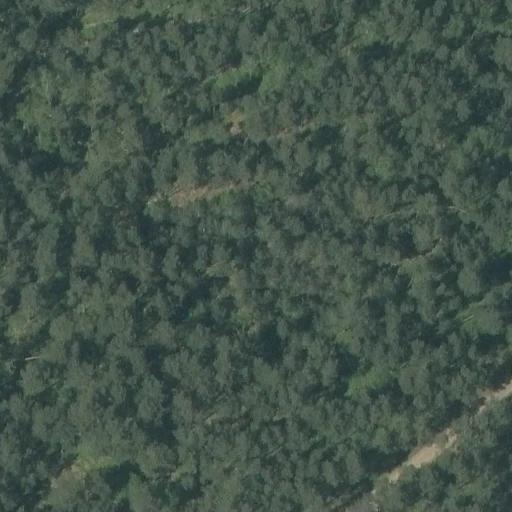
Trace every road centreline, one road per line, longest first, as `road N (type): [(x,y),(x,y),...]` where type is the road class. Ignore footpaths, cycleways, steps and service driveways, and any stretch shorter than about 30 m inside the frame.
road 1 (track): [(0,67),(287,0)]
road 2 (track): [(511,379),(351,511)]
